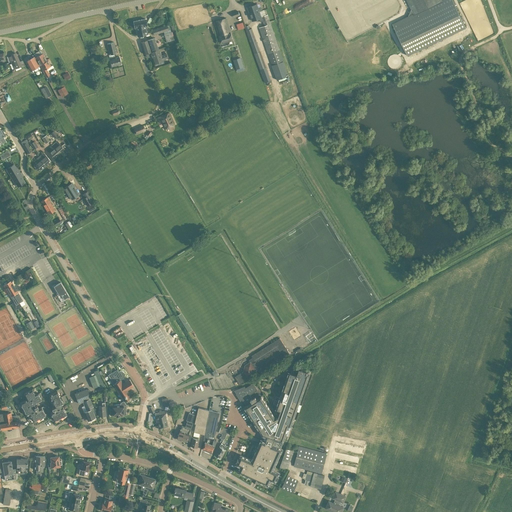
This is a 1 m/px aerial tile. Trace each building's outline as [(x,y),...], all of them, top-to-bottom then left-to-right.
[(405,0),(412,14),(392,24),(408,56),(466,28),(452,0),(442,0),(405,0)] [(257,4),(247,7),(252,21),(261,18),(264,26),(259,28),(268,54),(272,65),(276,77),(287,73),(283,62),(280,52),(279,50),(268,15),(261,17),(259,12),(263,10),(262,7),(261,6),(258,7),(257,4)] [(221,44),(233,40),(231,32),(230,32),(226,18),(214,22),(219,37),(221,44)] [(145,19),(133,21),(135,28),(136,28),(137,36),(147,34),(146,25),(147,25),(145,19)] [(154,35),(168,30),(167,25),(152,30),(154,35)] [(258,44),(253,33),(252,28),(250,29),(249,25),(245,27),(248,35),(252,46),(264,82),(271,79),(261,51),(260,51),(258,44)] [(154,38),(148,40),(152,52),(158,50),(154,38)] [(152,52),(148,40),(141,43),(145,54),(146,54),(147,58),(150,57),(151,60),(152,59),(154,63),(156,67),(165,64),(163,60),(168,58),(166,54),(165,52),(162,53),(162,55),(162,56),(160,49),(158,50),(152,52)] [(114,42),(107,44),(109,55),(117,53),(114,42)] [(40,66),(49,62),(48,61),(50,60),(49,59),(46,60),(44,55),(46,54),(44,49),(34,54),(40,66)] [(14,69),(21,66),(24,65),(22,60),(19,61),(15,53),(11,54),(14,60),(11,61),(14,69)] [(109,57),(110,59),(112,66),(121,64),(119,57),(115,58),(114,56),(109,57)] [(39,66),(34,57),(26,61),(31,70),(32,70),(33,73),(40,69),(39,66)] [(241,57),(234,60),(237,69),(244,67),(241,57)] [(51,66),(49,62),(40,66),(46,78),(50,76),(48,71),(52,68),(51,66)] [(65,80),(71,77),(67,70),(62,72),(63,74),(62,75),(65,80)] [(64,86),(62,81),(60,82),(63,87),(57,90),(61,97),(68,93),(64,86)] [(51,95),(46,86),(41,89),(46,98),(51,95)] [(169,112),(157,118),(159,122),(161,121),(164,129),(175,124),(169,112)] [(143,125),(134,129),(136,134),(145,130),(143,125)] [(53,139),(54,138),(58,135),(54,130),(50,133),(47,136),(48,138),(50,136),(50,135),(51,136),(53,139)] [(26,139),(21,142),(22,145),(28,154),(31,151),(28,146),(29,146),(27,143),(28,142),(26,139)] [(65,149),(57,141),(52,145),(59,154),(65,149)] [(141,144),(139,142),(132,146),(132,145),(129,147),(131,150),(141,144)] [(47,150),(54,158),(59,154),(52,145),(47,150)] [(8,151),(0,155),(2,159),(10,155),(8,151)] [(43,153),(38,157),(45,165),(51,161),(43,153)] [(44,167),(45,165),(38,157),(33,161),(41,170),(42,169),(44,168),(44,167)] [(14,164),(8,168),(11,173),(10,174),(12,178),(20,173),(19,173),(14,164)] [(20,173),(12,178),(15,182),(16,181),(18,186),(25,182),(21,176),(22,176),(20,173)] [(71,199),(79,195),(72,183),(64,188),(71,199)] [(94,199),(88,191),(82,194),(84,198),(82,199),(87,206),(93,203),(91,201),(94,199)] [(48,214),(55,210),(47,197),(41,201),(48,214)] [(54,227),(61,222),(59,218),(51,223),(54,227)] [(7,283),(14,295),(19,301),(20,303),(23,301),(20,296),(11,281),(7,283)] [(60,282),(56,285),(55,284),(52,286),(61,302),(69,297),(60,282)] [(14,295),(7,283),(4,285),(16,305),(20,303),(19,301),(14,295)] [(180,312),(176,314),(186,331),(190,329),(180,312)] [(235,377),(239,384),(256,374),(259,374),(262,372),(262,373),(290,355),(280,338),(251,356),(253,358),(249,360),(250,362),(244,366),(243,372),(235,377)] [(288,372),(273,415),(261,396),(257,399),(255,397),(250,400),(252,402),(244,407),(257,427),(258,426),(259,428),(258,429),(262,435),(264,436),(263,440),(281,448),(283,442),(283,443),(286,435),(287,436),(291,426),(309,375),(307,375),(308,372),(304,370),(300,368),(300,369),(299,369),(298,371),(292,369),(291,373),(288,372)] [(134,386),(129,379),(125,382),(123,378),(124,377),(124,376),(124,375),(124,374),(124,373),(124,372),(123,372),(122,371),(121,371),(120,371),(119,371),(116,373),(115,371),(108,375),(113,384),(123,401),(124,401),(131,397),(127,390),(134,386)] [(236,394),(240,401),(257,390),(253,383),(246,388),(245,386),(234,390),(236,394)] [(45,415),(41,407),(38,408),(38,407),(44,403),(43,401),(35,406),(34,404),(42,400),(40,396),(39,396),(38,394),(35,395),(32,389),(24,393),(27,399),(20,403),(21,405),(22,406),(25,411),(25,413),(26,415),(29,413),(33,421),(36,419),(42,416),(42,417),(45,415)] [(92,410),(94,409),(90,399),(91,399),(87,389),(74,394),(78,404),(83,402),(85,406),(82,406),(82,407),(84,412),(88,421),(95,417),(92,410)] [(63,416),(66,414),(61,404),(63,403),(57,391),(49,395),(55,406),(52,408),(53,411),(50,412),(54,420),(58,419),(57,418),(58,418),(63,416),(63,415),(63,416)] [(124,401),(123,401),(120,403),(120,405),(112,405),(112,409),(110,409),(110,415),(112,415),(112,416),(123,416),(123,415),(126,415),(126,405),(126,404),(124,401)] [(106,415),(105,405),(105,402),(102,402),(102,406),(98,406),(98,416),(106,415)] [(206,426),(209,410),(199,407),(195,423),(196,424),(193,438),(191,446),(198,447),(199,439),(198,439),(200,433),(205,435),(206,426)] [(212,411),(213,409),(210,408),(209,410),(206,426),(205,435),(203,441),(205,441),(202,449),(212,453),(215,445),(217,440),(214,440),(220,413),(212,411)] [(159,412),(163,427),(168,426),(164,410),(161,411),(161,410),(159,410),(159,412)] [(11,412),(3,414),(0,414),(0,427),(0,430),(18,426),(17,421),(16,415),(11,416),(11,412)] [(163,427),(159,412),(154,413),(158,429),(163,427)] [(187,442),(190,434),(192,426),(193,423),(195,415),(189,413),(186,420),(187,421),(185,427),(182,426),(179,435),(177,435),(176,438),(177,440),(181,441),(183,440),(187,442)] [(225,439),(228,429),(221,427),(219,433),(222,434),(221,438),(225,439)] [(255,457),(253,456),(252,460),(240,455),(239,458),(238,458),(237,461),(237,462),(241,464),(238,472),(253,478),(252,480),(258,482),(259,481),(269,486),(271,480),(276,482),(277,479),(279,477),(278,476),(280,473),(274,470),(283,449),(281,448),(263,440),(261,439),(259,443),(261,444),(258,450),(256,449),(254,453),(256,454),(255,457)] [(226,450),(227,447),(226,447),(227,446),(225,445),(221,443),(220,446),(215,455),(221,458),(226,450)] [(299,446),(293,467),(322,474),(327,453),(299,446)] [(294,450),(287,448),(280,467),(287,470),(294,450)] [(51,457),(51,462),(48,462),(48,465),(49,469),(52,468),(52,467),(60,466),(59,464),(62,464),(61,460),(59,461),(58,456),(51,457)] [(16,466),(17,466),(17,470),(17,473),(20,473),(20,470),(22,470),(22,472),(27,472),(27,459),(16,459),(16,466)] [(2,462),(4,475),(5,480),(16,478),(16,473),(13,473),(11,460),(2,462)] [(79,469),(80,469),(79,475),(84,476),(85,470),(88,471),(90,463),(90,462),(89,461),(87,461),(86,462),(82,461),(81,465),(80,465),(79,469)] [(116,478),(115,482),(120,483),(119,483),(125,485),(128,470),(119,468),(117,473),(116,473),(116,476),(116,478)] [(315,487),(319,474),(314,472),(314,473),(313,476),(306,474),(305,479),(306,479),(305,484),(315,487)] [(137,478),(140,479),(138,483),(145,485),(147,477),(141,475),(138,474),(137,478)] [(65,479),(66,476),(62,475),(61,482),(68,483),(69,480),(65,479)] [(298,481),(287,476),(281,488),(292,493),(298,481)] [(147,477),(145,485),(152,488),(153,483),(156,484),(158,480),(147,477)] [(194,501),(195,498),(192,498),(194,493),(186,491),(187,490),(176,487),(174,494),(179,495),(179,496),(181,497),(181,496),(185,497),(185,496),(188,497),(187,500),(184,511),(185,511),(191,511),(194,501)] [(3,504),(10,505),(12,490),(5,489),(3,504)] [(335,492),(333,498),(335,499),(334,503),(329,501),(325,508),(333,511),(340,494),(335,492)] [(82,496),(81,495),(72,493),(70,493),(69,497),(71,497),(70,501),(79,503),(80,499),(82,500),(82,496)] [(340,501),(343,503),(345,496),(340,494),(333,511),(334,511),(341,511),(343,507),(338,505),(340,501)] [(141,509),(140,511),(138,511),(139,511),(136,511),(135,511),(149,511),(150,510),(149,510),(150,505),(146,504),(147,500),(145,499),(141,498),(139,504),(143,504),(142,509),(141,509)] [(109,511),(113,501),(109,500),(108,504),(102,503),(102,506),(101,506),(100,509),(101,509),(101,510),(109,511)] [(37,504),(36,510),(45,511),(47,503),(46,503),(47,502),(38,501),(37,504)] [(80,507),(78,507),(79,503),(70,501),(69,503),(66,502),(65,506),(69,507),(68,509),(71,509),(71,511),(73,511),(74,510),(77,511),(79,511),(80,507)] [(221,507),(222,504),(214,502),(213,509),(216,509),(215,511),(227,511),(228,509),(221,507)]
